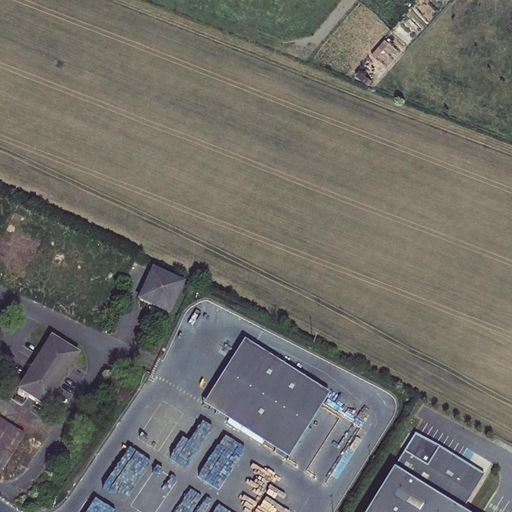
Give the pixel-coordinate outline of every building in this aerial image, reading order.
[(139,300),(168,314),(181,285),(153,271),(139,300)] [(18,391),(45,408),(78,355),(51,338),(35,364),(27,366),(28,374),(18,391)] [(203,407),(228,422),(269,358),(244,342),(203,407)] [(228,422),(263,444),(303,380),(269,358),(228,422)] [(263,444),(288,460),(328,396),(303,380),(263,444)] [(0,470),(2,472),(24,436),(0,420),(0,470)] [(366,511),(461,511),(484,476),(438,448),(415,435),(366,511)] [(229,501),(255,462),(234,448),(208,487),(229,501)] [(168,501),(160,511),(191,511),(200,499),(173,482),(171,485),(175,488),(167,500),(168,501)] [(246,482),(234,506),(247,511),(259,488),(246,482)]
